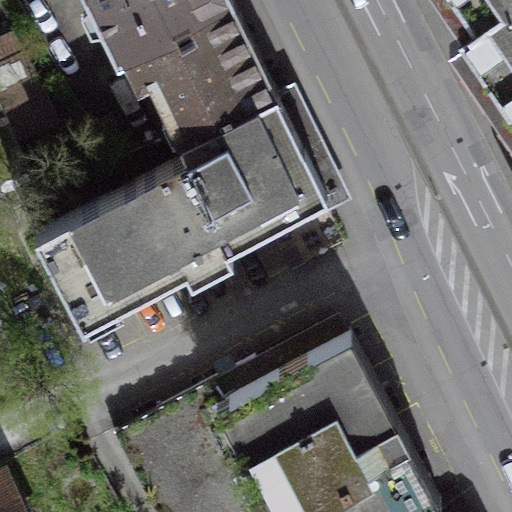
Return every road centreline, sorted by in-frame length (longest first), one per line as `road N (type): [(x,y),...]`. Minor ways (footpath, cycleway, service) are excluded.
road 1 (residential): [(0,432),(436,195)]
road 2 (primary): [(335,0),(436,195)]
road 3 (primary): [(436,195),(511,346)]
